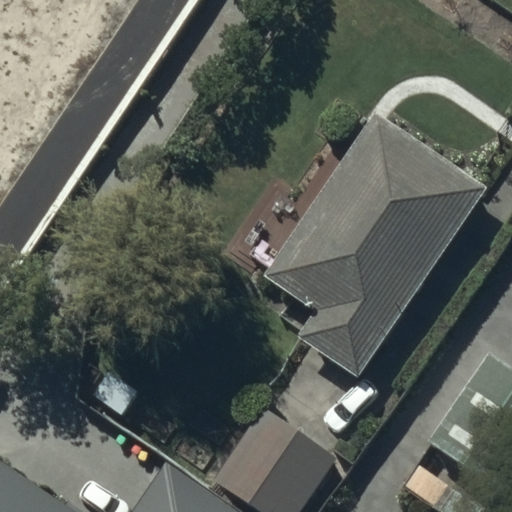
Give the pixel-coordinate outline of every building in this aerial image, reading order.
[(92,0),(139,34),(164,0),(92,0)] [(359,380),(489,189),(387,120),(276,282),(324,315),(305,343),(359,380)] [(511,494),(511,361),(501,354),(438,448),(510,496),(511,494)] [(269,413),(220,481),(263,511),(298,511),(335,460),(269,413)] [(142,511),(83,511),(0,460),(0,511),(243,511),(171,467),(142,511)]
